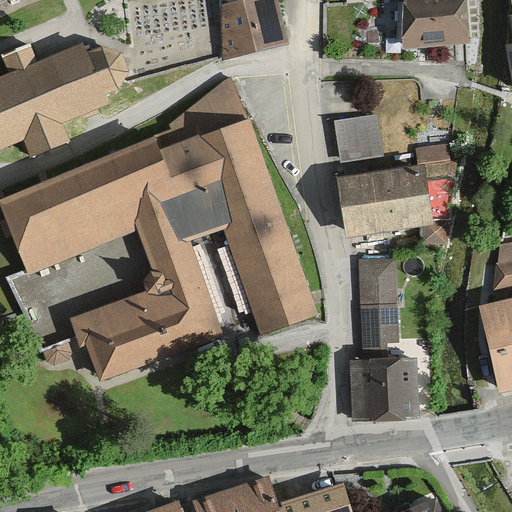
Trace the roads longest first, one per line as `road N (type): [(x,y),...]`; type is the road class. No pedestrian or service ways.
road 1 (residential): [(338,451),(341,283),(306,157),(305,68)]
road 2 (tertiary): [(0,510),(338,451)]
road 3 (residential): [(305,68),(233,66),(52,164),(0,175)]
road 4 (residential): [(305,68),(467,80)]
